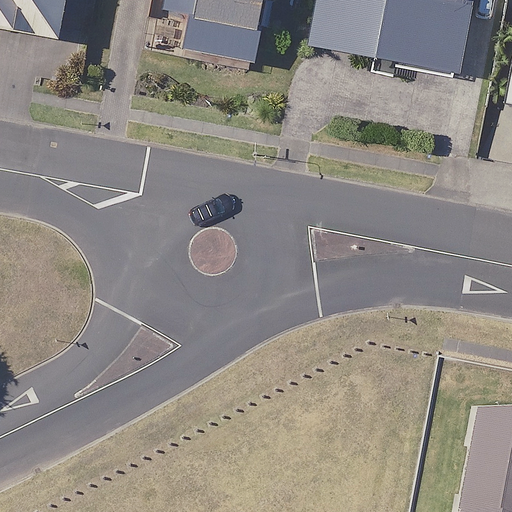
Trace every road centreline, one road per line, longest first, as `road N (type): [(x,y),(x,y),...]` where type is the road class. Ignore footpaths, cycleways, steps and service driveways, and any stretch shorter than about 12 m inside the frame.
road 1 (residential): [(268,248),(315,236),(511,266)]
road 2 (unclassified): [(186,303),(138,358),(0,437)]
road 3 (residential): [(0,169),(126,201),(162,227)]
road 4 (residential): [(162,227),(174,211),(212,197),(250,212),(268,248)]
